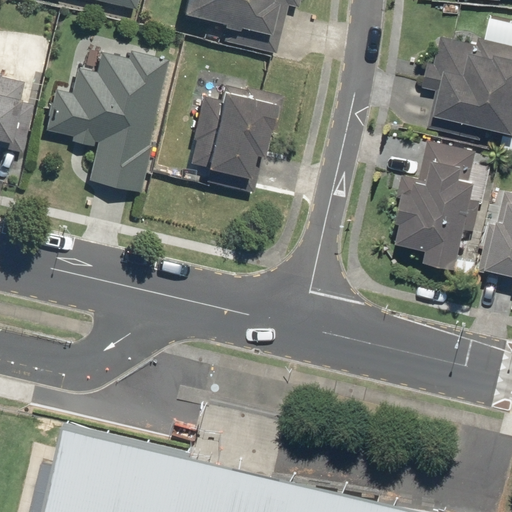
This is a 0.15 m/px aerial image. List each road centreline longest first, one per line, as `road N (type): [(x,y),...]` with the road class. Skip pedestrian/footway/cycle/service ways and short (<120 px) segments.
road 1 (residential): [(367,0),(354,95),(299,320)]
road 2 (tertiary): [(0,249),(299,320)]
road 3 (tertiary): [(299,320),(511,371)]
